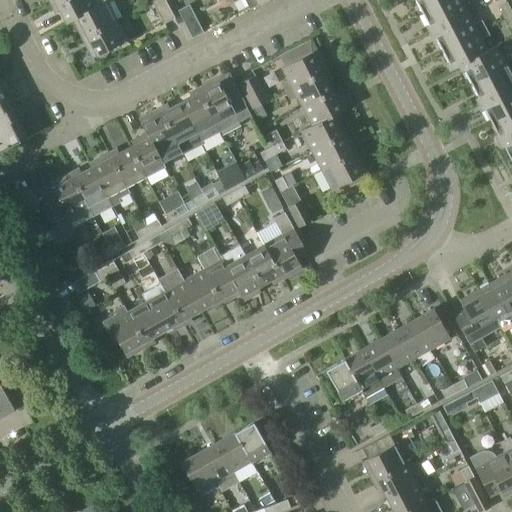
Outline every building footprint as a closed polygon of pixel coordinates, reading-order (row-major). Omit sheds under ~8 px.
[(60,11),(66,21),(106,0),(60,0),(56,2),(60,11)] [(82,27),(87,35),(117,20),(106,0),(66,21),(66,22),(77,17),(82,27)] [(165,0),(154,0),(152,1),(164,23),(174,18),(165,0)] [(415,0),(422,12),(443,0),(415,0)] [(432,31),(467,12),(460,0),(443,0),(422,12),(432,31)] [(480,0),(475,1),(477,12),(495,7),(493,0),(480,0)] [(504,17),(511,13),(506,2),(499,6),(504,17)] [(182,18),(193,12),(189,4),(178,10),(182,18)] [(193,12),(182,18),(185,24),(192,38),(203,32),(193,12)] [(442,50),(484,28),(480,20),(473,23),(467,12),(432,31),(442,50)] [(93,57),(127,40),(117,20),(87,35),(91,43),(87,46),(93,57)] [(487,51),(487,50),(480,38),(487,34),(484,28),(442,50),(452,70),(461,65),(487,51)] [(282,81),(287,90),(322,71),(318,64),(322,61),(310,39),(279,55),(280,56),(295,48),(300,58),(282,67),(288,79),(282,81)] [(471,84),(511,61),(511,60),(508,53),(502,57),(496,45),(487,50),(487,51),(461,65),(471,84)] [(481,103),(511,86),(511,76),(510,72),(511,70),(511,61),(471,84),(481,103)] [(199,93),(214,123),(215,122),(219,129),(250,113),(244,103),(245,102),(228,71),(196,88),(199,93)] [(297,96),(302,106),(332,91),(322,71),(287,90),(291,99),(297,96)] [(256,74),(239,83),(252,109),(253,108),(261,104),(269,100),(256,74)] [(0,151),(27,137),(0,85),(0,151)] [(491,122),(511,110),(511,86),(481,103),(491,122)] [(302,106),(312,125),(342,110),(346,108),(340,96),(336,99),(333,94),(332,91),(302,106)] [(191,97),(180,103),(195,133),(199,140),(219,129),(215,122),(214,123),(199,93),(191,97)] [(195,133),(180,103),(161,113),(181,153),(201,143),(199,140),(195,133)] [(261,104),(253,108),(259,118),(266,115),(261,104)] [(275,126),(294,118),(290,108),(271,116),(275,126)] [(312,125),(301,131),(311,150),(341,135),(337,127),(341,125),(336,114),(346,108),(342,110),(312,125)] [(501,141),(511,135),(511,110),(491,122),(501,141)] [(151,112),(139,119),(149,137),(164,167),(165,166),(163,162),(181,153),(161,113),(153,117),(151,112)] [(133,145),(130,147),(145,177),(164,167),(149,137),(139,119),(146,133),(136,138),(138,143),(133,145)] [(276,130),(267,134),(272,146),(270,147),(274,155),(286,149),(282,141),(276,130)] [(341,135),(311,150),(321,169),(351,154),(347,145),(341,135)] [(511,160),(511,159),(511,135),(501,141),(511,160)] [(119,152),(110,157),(126,187),(145,177),(130,147),(119,152)] [(264,160),(274,155),(270,147),(260,152),(264,160)] [(360,160),(355,162),(351,154),(321,169),(332,189),(348,181),(350,185),(368,176),(360,160)] [(89,163),(91,167),(112,206),(119,203),(116,199),(129,192),(126,187),(110,157),(99,163),(97,159),(89,163)] [(81,172),(72,177),(92,216),(112,206),(91,167),(81,172)] [(280,191),(288,187),(282,176),(274,180),(280,191)] [(85,219),(92,216),(72,177),(65,181),(63,177),(51,183),(53,187),(42,193),(52,210),(62,205),(71,222),(84,216),(85,219)] [(233,192),(237,199),(248,193),(244,185),(233,192)] [(202,193),(206,201),(218,194),(214,187),(202,193)] [(288,187),(280,191),(286,202),(293,198),(288,187)] [(227,205),(237,199),(233,192),(223,197),(227,205)] [(196,206),(206,201),(202,193),(192,199),(196,206)] [(287,207),(298,227),(311,221),(300,200),(287,207)] [(218,209),(214,202),(204,208),(205,231),(218,209)] [(165,214),(169,221),(180,215),(176,208),(165,214)] [(255,231),(263,245),(279,275),(288,270),(290,274),(302,268),(297,260),(309,253),(286,211),(274,218),(275,220),(255,231)] [(176,223),(181,231),(192,224),(188,217),(176,223)] [(157,219),(146,225),(149,232),(161,226),(157,219)] [(174,244),(184,238),(180,231),(181,231),(176,223),(166,229),(174,244)] [(146,225),(135,231),(140,238),(149,232),(146,225)] [(139,245),(143,252),(154,246),(150,238),(139,245)] [(108,246),(112,254),(124,247),(120,240),(108,246)] [(147,259),(143,252),(139,245),(128,250),(132,258),(143,252),(147,259)] [(244,256),(261,285),(279,275),(263,245),(244,256)] [(102,259),(112,254),(108,246),(98,252),(102,259)] [(219,255),(221,259),(244,300),(261,285),(244,256),(238,246),(219,255)] [(113,259),(101,266),(107,277),(114,289),(125,282),(113,259)] [(202,270),(219,299),(227,295),(229,299),(240,293),(244,300),(221,259),(202,270)] [(77,294),(107,277),(101,266),(71,282),(77,294)] [(157,278),(160,283),(165,291),(181,321),(200,310),(184,281),(177,268),(157,278)] [(184,281),(200,310),(211,304),(219,299),(202,270),(184,281)] [(508,280),(500,285),(511,306),(511,270),(505,275),(508,280)] [(141,293),(146,302),(162,331),(181,321),(165,291),(160,283),(141,293)] [(490,283),(478,290),(499,327),(510,320),(511,322),(511,306),(500,285),(493,288),(490,283)] [(453,315),(474,352),(485,346),(480,337),(499,327),(478,290),(467,296),(470,302),(462,306),(464,309),(453,315)] [(127,313),(144,342),(152,337),(162,331),(146,302),(127,313)] [(136,346),(144,342),(127,313),(123,306),(113,312),(115,317),(101,325),(113,346),(119,343),(127,357),(139,350),(136,346)] [(415,319),(431,348),(450,338),(433,308),(415,319)] [(414,358),(431,348),(415,319),(397,329),(414,358)] [(379,339),(401,377),(396,368),(414,358),(397,329),(379,339)] [(383,387),(401,377),(379,339),(361,349),(383,387)] [(343,359),(365,397),(383,387),(361,349),(343,359)] [(365,398),(365,397),(343,359),(315,375),(320,383),(330,378),(344,403),(362,393),(365,398)] [(489,361),(481,365),(487,376),(495,371),(489,361)] [(511,378),(511,372),(511,370),(500,375),(504,383),(511,378)] [(452,385),(456,392),(467,387),(463,379),(452,385)] [(0,384),(0,418),(14,410),(0,384)] [(484,384),(472,390),(476,397),(478,401),(489,396),(487,391),(484,384)] [(445,398),(456,392),(452,385),(441,390),(445,398)] [(466,402),(476,397),(472,390),(462,395),(466,402)] [(427,398),(416,404),(420,411),(431,405),(427,398)] [(409,417),(420,411),(416,404),(405,409),(409,417)] [(253,421),(234,432),(253,465),(271,454),(258,430),(267,425),(262,416),(253,421)] [(392,416),(381,422),(385,430),(396,424),(392,416)] [(374,435),(385,430),(381,422),(370,428),(374,435)] [(446,442),(454,438),(448,427),(440,431),(446,442)] [(217,442),(233,471),(250,461),(252,465),(253,465),(234,432),(217,442)] [(372,481),(406,463),(396,443),(394,444),(389,433),(362,448),(367,458),(361,461),(372,481)] [(499,441),(505,452),(511,465),(511,443),(508,436),(499,441)] [(454,438),(446,442),(452,453),(459,449),(454,438)] [(440,439),(408,454),(412,463),(444,448),(440,439)] [(217,442),(199,452),(215,481),(233,471),(217,442)] [(511,465),(505,452),(496,456),(494,453),(491,451),(487,450),(483,450),(480,451),(469,457),(489,496),(500,490),(503,496),(511,491),(511,465)] [(197,492),(215,481),(199,452),(181,462),(197,492)] [(387,497),(416,482),(406,463),(372,481),(376,490),(381,487),(387,497)] [(460,469),(466,480),(474,476),(468,465),(460,469)] [(478,511),(480,511),(490,507),(474,476),(466,480),(463,482),(478,511)] [(387,511),(405,511),(426,501),(416,482),(387,497),(392,508),(387,511)] [(441,511),(433,497),(426,501),(405,511),(441,511)] [(287,499),(275,504),(278,511),(290,507),(287,499)] [(70,509),(63,511),(100,511),(96,503),(70,509)]
